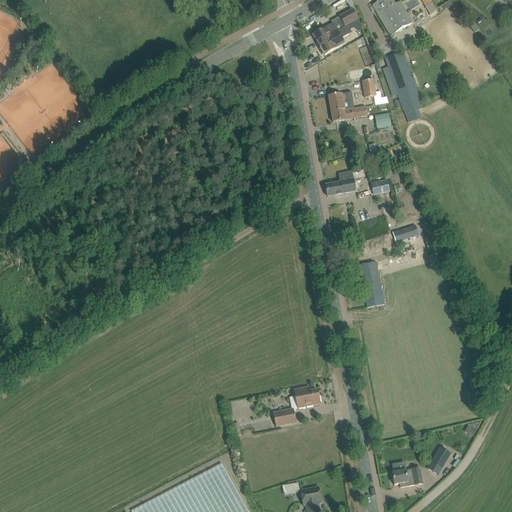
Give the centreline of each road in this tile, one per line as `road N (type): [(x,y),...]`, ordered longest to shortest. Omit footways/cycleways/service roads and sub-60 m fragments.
road 1 (tertiary): [(373,511),(290,51),(276,26)]
road 2 (tertiary): [(0,225),(124,121),(276,26)]
